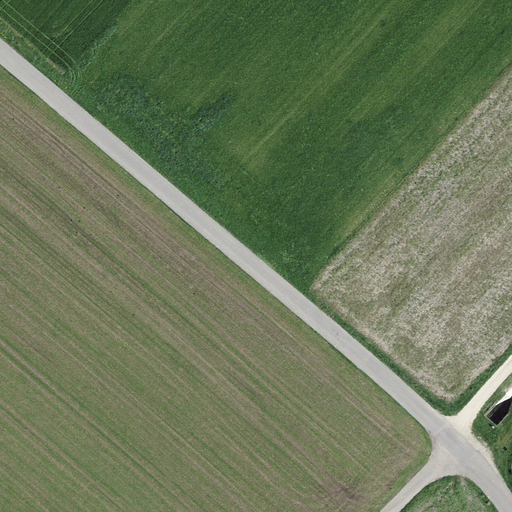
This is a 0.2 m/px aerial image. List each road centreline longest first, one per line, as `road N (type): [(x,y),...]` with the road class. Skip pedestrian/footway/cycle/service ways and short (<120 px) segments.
road 1 (unclassified): [(509,511),(425,417),(0,51)]
road 2 (track): [(388,511),(511,361)]
